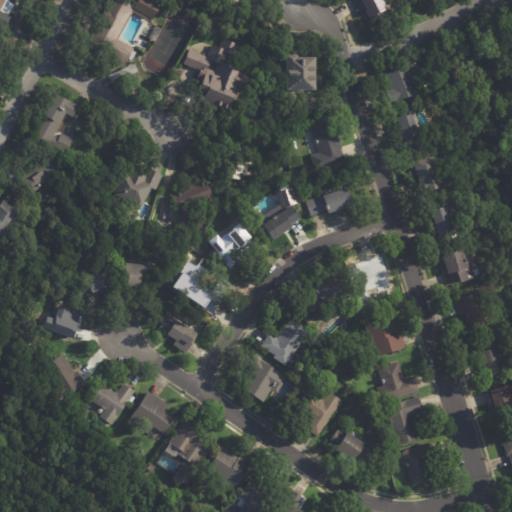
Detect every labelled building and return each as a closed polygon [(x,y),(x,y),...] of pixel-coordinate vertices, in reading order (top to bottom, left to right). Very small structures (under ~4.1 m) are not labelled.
[(14,0),(7,15),(0,11),(0,0),(14,0)] [(150,22),(134,12),(119,39),(135,49),(126,65),(91,44),(117,0),(131,0),(138,4),(140,0),(153,0),(162,5),(155,19),(152,17),(150,22)] [(388,0),(392,8),(373,17),(370,12),(363,15),(355,0),(388,0)] [(162,28),(164,29),(155,42),(150,39),(158,25),(162,28)] [(248,90),(248,91),(241,89),(233,108),(207,98),(209,92),(203,89),(205,82),(199,80),(202,71),(185,64),(190,50),(209,57),(213,45),(221,48),(225,39),(240,45),(236,55),(228,52),(224,62),(241,68),(240,70),(254,75),(248,90)] [(313,89),(287,89),(287,55),(298,55),(298,57),(317,57),(317,89),(313,89)] [(260,61),(265,59),(268,66),(263,68),(260,61)] [(113,82),(110,76),(136,64),(139,72),(113,84),(113,82)] [(392,101),(388,90),(393,89),(388,74),(411,65),(414,72),(413,72),(415,79),(417,78),(423,93),(393,104),(392,101)] [(77,103),(81,105),(75,117),(68,113),(56,136),(60,138),(63,133),(75,139),(68,154),(37,138),(59,94),(77,103)] [(417,117),(423,137),(424,137),(427,147),(409,152),(403,132),(405,131),(401,117),(416,113),(417,117)] [(344,147),(345,148),(344,148),(348,161),(318,172),(306,139),(315,136),(311,127),(333,119),(336,128),(337,128),(344,147)] [(246,150),(244,160),(257,162),(255,176),(244,175),(244,179),(224,177),(227,148),(246,150)] [(428,190),(427,185),(424,186),(416,160),(436,153),(444,176),(443,177),(447,188),(430,193),(428,190)] [(10,187),(53,157),(63,172),(48,183),(55,193),(39,204),(30,191),(18,200),(10,187)] [(152,170),(162,174),(155,189),(150,187),(142,206),(140,205),(138,210),(125,203),(122,208),(108,202),(121,172),(131,177),(133,173),(138,175),(139,172),(144,174),(147,167),(152,170)] [(181,225),(184,213),(183,211),(180,212),(171,190),(181,186),(182,187),(206,178),(215,201),(206,205),(205,202),(188,208),(192,213),(209,218),(206,229),(198,228),(198,230),(181,226),(181,225)] [(331,213),(330,210),(311,216),(307,202),(350,188),(356,206),(331,213)] [(0,205),(4,201),(17,211),(12,217),(14,218),(5,229),(9,233),(1,244),(0,243),(0,205)] [(291,207),(299,219),(290,225),(292,228),(272,240),(263,225),(275,218),(272,213),(288,203),(291,207)] [(441,236),(438,226),(433,228),(432,223),(429,224),(426,214),(449,207),(456,235),(441,239),(441,236)] [(74,227),(60,217),(65,209),(80,219),(74,227)] [(111,238),(100,239),(99,232),(97,232),(96,225),(109,223),(111,238)] [(240,262),(231,269),(213,246),(240,224),(256,243),(248,249),(244,244),(234,252),(241,261),(240,262)] [(467,251),(471,263),(473,263),(473,265),(476,265),(477,270),(483,268),(484,275),(479,276),(480,278),(455,285),(452,274),(447,275),(443,263),(448,262),(446,255),(467,249),(467,251)] [(209,294),(201,300),(181,277),(203,258),(218,275),(207,285),(212,291),(209,294)] [(391,277),(396,290),(378,295),(378,294),(370,296),(365,280),(371,278),(366,262),(380,258),(384,269),(389,268),(391,277)] [(130,291),(127,291),(129,264),(150,266),(150,277),(153,277),(152,287),(143,286),(142,292),(130,291)] [(94,291),(85,295),(79,282),(110,269),(117,284),(95,294),(94,291)] [(313,311),(303,299),(316,289),(315,288),(335,273),(346,288),(337,295),(340,300),(340,311),(327,309),(324,305),(316,311),(315,309),(313,311)] [(469,319),(467,314),(459,317),(454,302),(477,294),(476,290),(496,283),(502,300),(486,306),(490,317),(486,318),(489,326),(473,332),(469,319)] [(76,327),(72,338),(54,332),(62,307),(78,312),(77,318),(78,318),(76,327)] [(170,316),(178,321),(179,320),(199,334),(194,341),(195,342),(188,353),(175,345),(178,341),(160,329),(169,315),(170,316)] [(399,331),(401,335),(403,334),(408,348),(377,357),(367,324),(395,316),(399,331)] [(310,332),(288,367),(275,359),(277,356),(262,347),(271,334),(280,340),(286,331),(284,330),(291,319),(310,332)] [(489,374),(486,363),(488,363),(485,353),(482,354),(479,344),(496,339),(499,349),(501,348),(508,372),(490,378),(489,374)] [(80,373),(88,384),(61,404),(52,391),(58,387),(45,369),(64,356),(77,374),(80,372),(80,373)] [(275,369),(290,378),(279,395),(273,391),(265,403),(243,388),(253,372),(246,368),(254,356),(275,369)] [(416,379),(421,392),(379,406),(374,390),(384,386),(379,369),(400,362),(405,380),(416,377),(416,379)] [(344,375),(350,372),(353,377),(347,380),(344,375)] [(124,384),(136,392),(133,396),(136,398),(132,404),(129,403),(114,425),(102,417),(107,410),(93,400),(104,384),(118,393),(124,384)] [(491,403),(488,394),(510,387),(511,393),(511,414),(500,418),(498,410),(493,411),(491,403)] [(322,393),(323,394),(321,397),(325,401),(331,393),(344,402),(320,437),(307,428),(314,418),(299,408),(310,390),(314,393),(317,389),(322,393)] [(149,392),(170,406),(166,411),(177,418),(166,435),(155,428),(152,432),(131,418),(149,392)] [(423,399),(427,413),(414,417),(421,439),(398,446),(389,415),(394,413),(392,406),(422,397),(423,399)] [(185,422),(203,434),(199,441),(213,449),(189,486),(175,477),(187,460),(179,455),(177,458),(167,452),(172,444),(170,443),(184,422),(185,422)] [(346,434),(349,436),(351,433),(368,445),(367,447),(374,452),(365,466),(358,461),(356,463),(339,450),(339,449),(331,443),(340,430),(346,434)] [(511,460),(511,457),(509,457),(504,441),(505,440),(503,433),(511,430),(511,460)] [(435,445),(438,457),(429,460),(435,480),(414,487),(404,453),(434,444),(435,445)] [(236,455),(239,457),(241,455),(254,464),(237,490),(232,486),(228,492),(215,483),(219,477),(208,469),(223,446),(236,455)] [(282,486),(285,488),(267,511),(257,511),(256,511),(255,511),(241,511),(246,506),(238,501),(253,481),(266,490),(273,480),(282,486)] [(280,511),(293,491),(305,498),(298,509),(303,511),(280,511)]
